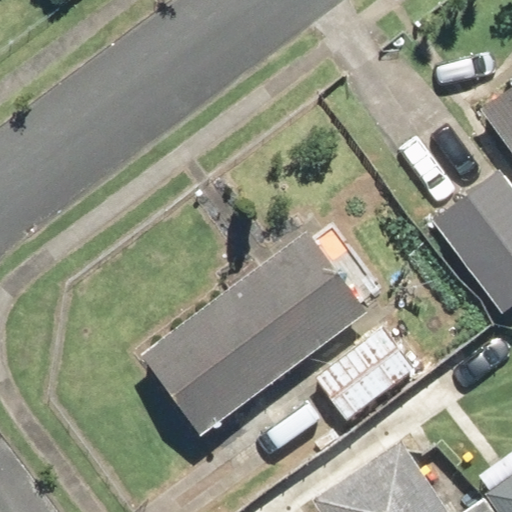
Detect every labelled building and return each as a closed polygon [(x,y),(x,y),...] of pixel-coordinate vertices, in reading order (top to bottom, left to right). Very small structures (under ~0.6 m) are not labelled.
[(511,76),(477,101),(511,149),(511,76)] [(511,301),(511,184),(496,165),(426,222),(499,312),(511,301)] [(305,224),(135,344),(194,427),(363,307),(305,224)] [(315,371),(345,416),(416,368),(386,323),(315,371)] [(450,511),(401,434),(309,492),(322,511),(450,511)] [(511,511),(511,471),(484,491),(498,511),(511,511)]
